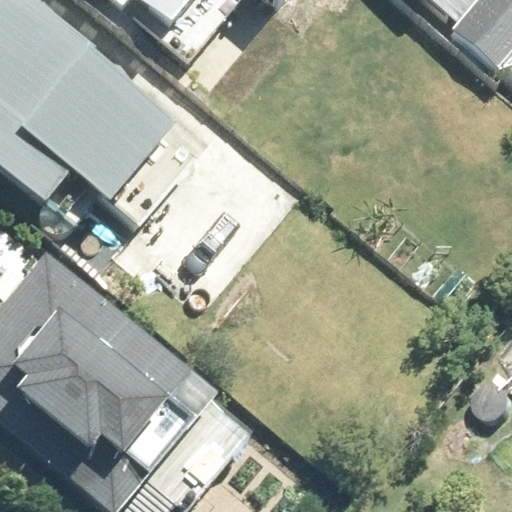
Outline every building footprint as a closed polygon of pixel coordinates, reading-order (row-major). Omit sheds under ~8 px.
[(159,131),(164,126),(22,0),(0,0),(0,173),(36,205),(63,174),(131,231),(192,157),(159,131)] [(124,0),(132,0),(162,25),(182,0),(102,0),(116,11),(124,0)] [(511,0),(425,0),(450,21),(445,27),(495,70),(511,48),(511,0)] [(0,311),(0,425),(104,511),(114,511),(210,396),(45,258),(0,311)] [(474,419),(479,422),(485,424),(491,423),(497,420),(501,416),(504,411),(505,405),(504,399),(502,394),(497,389),(492,387),(486,386),(479,387),(474,390),(470,395),(467,402),(468,408),(470,414),(474,419)]
